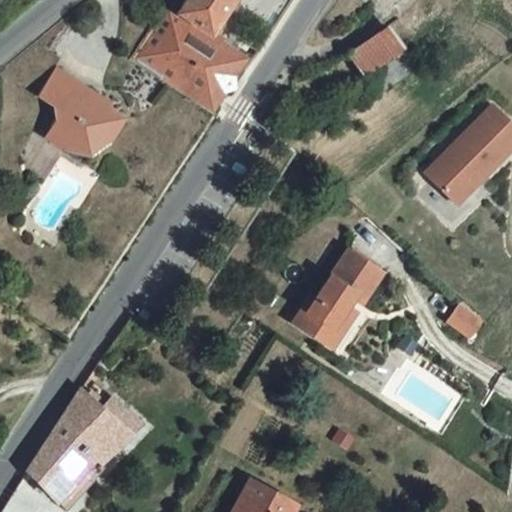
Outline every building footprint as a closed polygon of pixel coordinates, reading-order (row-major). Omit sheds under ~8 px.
[(218,24),(232,0),(187,0),(153,57),(219,100),(253,47),(218,24)] [(358,42),(372,65),(410,39),(395,17),(358,42)] [(424,60),(410,39),(372,65),(369,67),(382,86),(424,60)] [(42,84),(65,100),(56,114),(84,133),(79,143),(89,142),(99,139),(109,135),(115,131),(129,108),(117,99),(118,95),(117,92),(114,89),(111,88),(107,88),(104,90),(103,91),(92,83),(95,79),(60,56),(42,84)] [(107,88),(95,79),(92,83),(103,91),(104,90),(107,88)] [(511,128),(511,91),(499,79),(432,146),(464,178),(511,128)] [(49,123),(57,128),(79,143),(84,133),(56,114),(49,123)] [(57,177),(79,143),(57,128),(35,162),(57,177)] [(330,284),(327,281),(306,307),(336,333),(369,292),(374,295),(398,265),(366,240),(330,284)] [(477,330),(491,314),(469,297),(456,312),(477,330)] [(112,444),(143,415),(88,378),(35,458),(67,482),(109,441),(112,444)] [(281,511),(282,511),(288,511),(291,508),(312,473),(269,447),(229,511),(281,511)]
